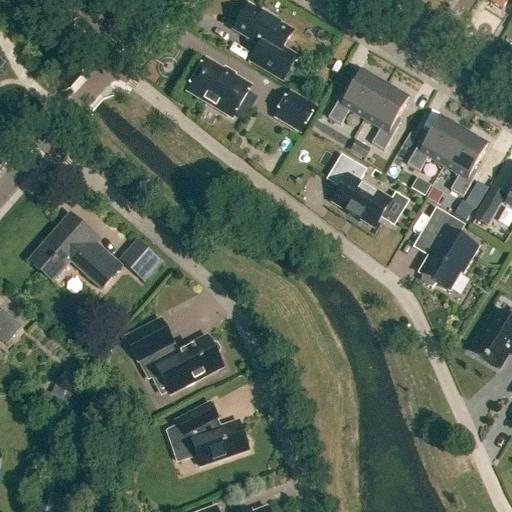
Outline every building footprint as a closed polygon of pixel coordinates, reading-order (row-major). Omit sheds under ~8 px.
[(481,0),(501,12),(508,0),(481,0)] [(282,28),(284,25),(261,11),(259,15),(248,8),(234,32),(260,48),(251,64),(283,83),(296,60),(282,52),(292,34),(282,28)] [(250,89),(206,63),(187,94),(232,120),(250,89)] [(365,123),(386,88),(362,73),(351,92),(347,90),(328,121),(341,129),(350,114),(365,123)] [(399,120),(410,102),(386,88),(365,123),(380,132),(371,147),(384,154),(403,123),(399,120)] [(300,134),(315,110),(290,96),(275,120),(300,134)] [(444,169),(464,134),(441,120),(429,138),(425,136),(407,168),(419,175),(428,160),(444,169)] [(477,167),(488,148),(464,134),(444,169),(459,178),(450,193),(463,201),(481,169),(477,167)] [(340,191),(332,205),(375,231),(391,204),(359,184),(366,173),(341,158),(326,183),(340,191)] [(505,198),(492,190),(474,220),(487,228),(505,198)] [(472,209),(458,199),(450,212),(464,221),(472,209)] [(460,275),(462,276),(478,250),(458,239),(464,229),(436,212),(418,243),(430,251),(430,252),(429,257),(430,258),(419,277),(423,279),(422,284),(432,290),(436,286),(449,294),(460,275)] [(71,219),(31,265),(53,284),(71,264),(102,291),(120,269),(95,247),(99,243),(71,219)] [(121,263),(145,284),(161,266),(137,245),(121,263)] [(0,341),(6,347),(22,329),(1,311),(0,312),(0,341)] [(507,357),(510,359),(511,354),(511,311),(507,320),(495,313),(476,344),(478,346),(472,356),(488,366),(491,361),(501,367),(507,357)] [(175,356),(171,348),(173,347),(161,322),(125,341),(138,366),(139,365),(148,383),(159,377),(170,398),(223,371),(216,357),(219,355),(220,352),(217,347),(214,346),(211,348),(207,339),(175,356)] [(175,424),(178,429),(167,435),(177,465),(205,456),(209,466),(248,453),(247,451),(249,444),(244,440),(238,425),(217,432),(212,424),(218,421),(210,406),(175,424)] [(53,511),(58,498),(44,494),(38,511),(53,511)] [(70,511),(73,503),(58,498),(54,511),(70,511)]
